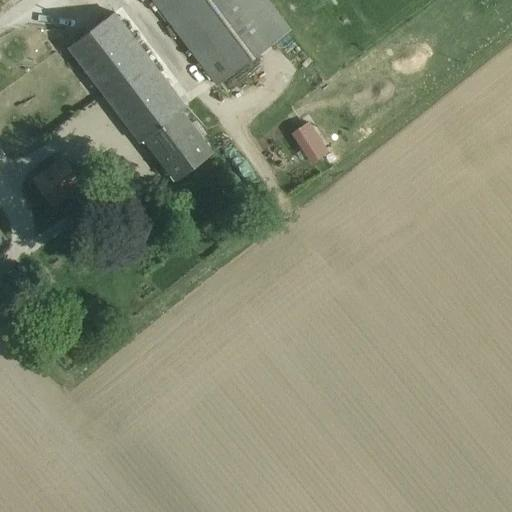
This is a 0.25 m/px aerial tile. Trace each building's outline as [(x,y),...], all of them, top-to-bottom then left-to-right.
[(265,0),(158,0),(223,89),(294,38),(265,0)] [(120,22),(76,56),(181,192),(224,159),(120,22)] [(40,75),(0,105),(0,169),(1,171),(73,118),(40,75)] [(305,163),(326,155),(311,119),(290,127),(305,163)] [(28,184),(47,203),(93,157),(73,138),(28,184)] [(0,228),(0,257),(14,247),(0,228)]
